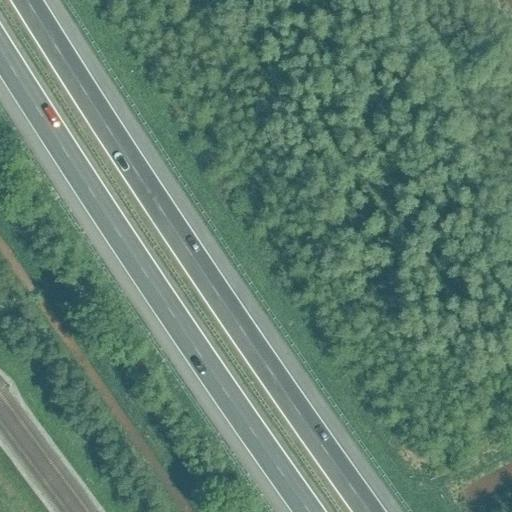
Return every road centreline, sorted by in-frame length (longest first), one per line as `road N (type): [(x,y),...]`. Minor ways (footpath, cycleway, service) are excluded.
road 1 (motorway): [(367,511),(242,338),(23,0)]
road 2 (motorway): [(0,54),(307,511)]
